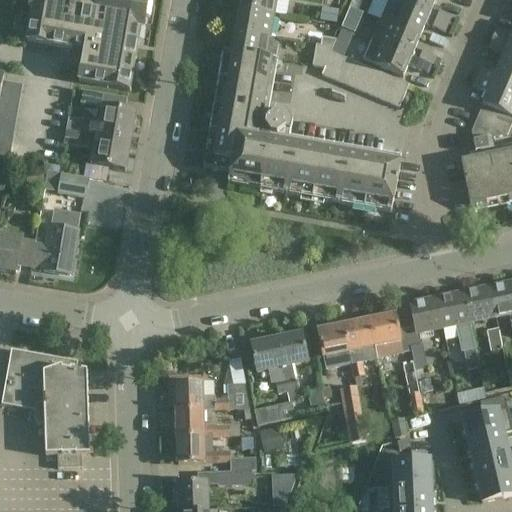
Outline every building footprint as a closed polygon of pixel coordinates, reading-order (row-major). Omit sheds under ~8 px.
[(31,23),(27,42),(85,52),(79,83),(130,92),(134,72),(124,71),(126,59),(136,61),(139,42),(130,40),(132,28),(144,31),(149,0),(36,0),(36,1),(32,0),(31,0),(30,11),(42,13),(40,24),(31,23)] [(241,0),(240,10),(275,16),(277,0),(241,0)] [(359,0),(352,0),(349,9),(357,12),(361,3),(359,0)] [(436,0),(398,0),(397,3),(449,25),(452,17),(433,9),(436,0)] [(389,2),(381,20),(421,37),(426,24),(433,28),(445,33),(449,25),(397,3),(396,5),(389,2)] [(334,23),(336,11),(322,9),(320,20),(334,23)] [(240,10),(236,31),(271,37),(275,16),(240,10)] [(421,37),(381,20),(373,40),(432,65),(435,57),(416,49),(421,37)] [(511,35),(498,30),(493,40),(511,48),(511,35)] [(236,31),(233,52),(276,59),(278,48),(270,41),(271,37),(236,31)] [(321,46),(334,48),(337,40),(323,38),(321,46)] [(432,65),(373,40),(364,61),(404,77),(409,65),(428,73),(432,65)] [(511,48),(493,40),(490,48),(505,54),(499,67),(511,72),(511,48)] [(334,48),(321,46),(317,45),(313,67),(325,69),(331,54),(334,48)] [(276,59),(233,52),(224,50),(219,80),(273,90),(279,60),(276,59)] [(343,59),(331,54),(325,69),(325,70),(322,77),(333,82),(343,59)] [(354,64),(344,59),(343,59),(333,82),(344,87),(354,64)] [(344,87),(355,91),(365,68),(354,64),(344,87)] [(481,70),(476,80),(511,95),(511,72),(499,67),(496,76),(481,70)] [(365,68),(355,91),(366,96),(376,73),(365,68)] [(376,73),(366,96),(377,101),(387,78),(376,73)] [(387,78),(377,101),(388,105),(398,82),(387,78)] [(273,90),(219,80),(215,105),(263,113),(264,111),(269,112),(273,90)] [(511,95),(476,80),(473,88),(488,94),(483,105),(483,106),(471,135),(475,159),(487,157),(501,154),(511,127),(511,95)] [(388,105),(399,110),(409,87),(398,82),(388,105)] [(99,125),(84,123),(82,135),(87,136),(97,138),(130,143),(135,114),(125,113),(127,101),(96,95),(93,111),(102,112),(99,125)] [(263,113),(215,105),(210,131),(259,140),(263,113)] [(264,111),(263,113),(259,140),(269,142),(289,145),(292,126),(283,115),(269,112),(264,111)] [(231,172),(229,185),(261,191),(269,142),(259,140),(210,131),(203,167),(231,172)] [(130,143),(97,138),(93,167),(125,172),(130,143)] [(0,142),(0,158),(11,160),(13,144),(0,142)] [(261,191),(313,200),(322,151),(289,145),(269,142),(261,191)] [(322,151),(313,200),(366,209),(374,160),(322,151)] [(511,151),(501,154),(487,157),(497,205),(511,202),(511,151)] [(487,157),(475,159),(462,162),(472,210),(497,205),(487,157)] [(374,160),(366,209),(392,214),(401,165),(374,160)] [(90,183),(63,178),(59,199),(85,204),(90,183)] [(35,247),(31,269),(43,272),(43,273),(70,277),(78,233),(51,228),(47,249),(35,247)] [(0,236),(0,272),(16,276),(17,267),(31,269),(35,247),(35,244),(22,241),(22,240),(0,236)] [(511,285),(490,290),(496,319),(510,316),(511,324),(511,285)] [(496,319),(490,290),(463,296),(469,325),(496,319)] [(463,296),(437,301),(443,330),(469,325),(463,296)] [(443,330),(437,301),(410,307),(416,336),(443,330)] [(369,323),(374,349),(377,361),(403,356),(400,344),(395,318),(369,323)] [(369,323),(344,329),(349,354),(351,366),(354,379),(355,379),(360,377),(364,377),(359,352),(374,349),(369,323)] [(351,366),(349,354),(344,329),(318,334),(325,371),(351,366)] [(498,329),(487,331),(491,352),(502,350),(498,329)] [(302,337),(276,343),(282,370),(286,387),(287,395),(289,402),(289,404),(300,402),(293,367),(308,364),(302,337)] [(472,337),(461,339),(468,373),(479,370),(472,337)] [(276,343),(251,348),(257,375),(272,372),(276,389),(286,387),(282,370),(276,343)] [(428,370),(422,343),(412,346),(417,373),(428,370)] [(89,437),(87,373),(77,372),(60,369),(62,361),(53,359),(12,352),(2,407),(45,414),(46,458),(58,457),(58,471),(82,470),(81,457),(90,457),(89,437)] [(240,361),(229,363),(234,387),(245,386),(240,361)] [(202,378),(168,379),(169,402),(176,401),(176,414),(203,413),(228,412),(228,401),(215,401),(215,398),(202,398),(202,378)] [(416,379),(406,381),(409,396),(419,394),(416,379)] [(234,387),(227,387),(228,401),(228,412),(229,412),(250,411),(245,386),(234,387)] [(276,389),(278,397),(287,395),(286,387),(276,389)] [(323,393),(324,400),(331,399),(329,389),(322,390),(323,393)] [(357,389),(341,392),(344,416),(360,412),(357,389)] [(323,393),(308,396),(312,413),(326,410),(324,400),(323,393)] [(511,433),(511,429),(508,411),(507,411),(504,399),(480,404),(482,417),(462,421),(468,443),(511,433)] [(280,423),(293,420),(289,405),(277,408),(280,423)] [(268,426),(264,411),(254,413),(257,429),(268,426)] [(203,413),(176,414),(177,440),(203,439),(213,439),(229,439),(229,427),(217,428),(216,427),(203,427),(203,413)] [(403,423),(392,425),(395,441),(407,439),(403,423)] [(279,430),(260,434),(265,454),(284,450),(279,430)] [(511,452),(508,454),(504,436),(511,434),(511,433),(468,443),(472,463),(511,454),(511,452)] [(203,439),(177,440),(178,467),(204,466),(230,466),(230,464),(230,461),(230,454),(213,454),(213,439),(203,439)] [(410,444),(409,442),(397,444),(399,452),(411,449),(410,444)] [(511,475),(511,454),(472,463),(477,483),(511,475)] [(232,461),(230,461),(230,464),(230,466),(231,475),(252,474),(256,474),(255,461),(232,461)] [(434,476),(434,465),(430,466),(430,463),(393,464),(394,488),(389,488),(389,489),(431,488),(430,476),(434,476)] [(231,475),(197,476),(198,486),(179,486),(180,511),(202,511),(207,511),(206,487),(218,487),(218,489),(252,488),(252,474),(231,475)] [(511,498),(511,475),(477,483),(482,505),(511,498)] [(59,488),(58,497),(80,498),(80,489),(59,488)] [(424,511),(432,511),(431,488),(389,489),(390,511),(424,511)]
